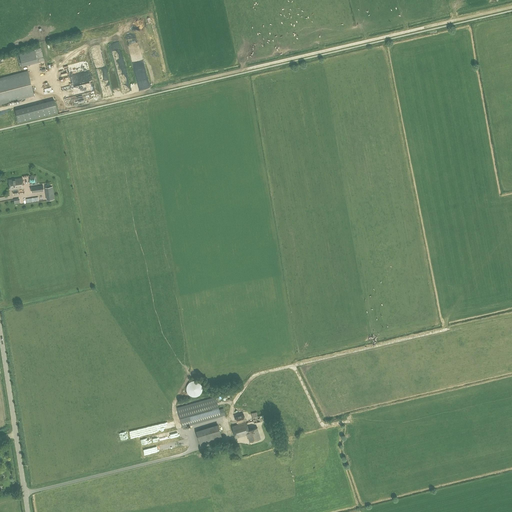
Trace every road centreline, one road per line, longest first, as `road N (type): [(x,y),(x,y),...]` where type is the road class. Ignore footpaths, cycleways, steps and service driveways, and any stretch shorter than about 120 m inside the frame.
road 1 (track): [(53,77),(61,112),(511,7)]
road 2 (unclassified): [(28,511),(0,331)]
